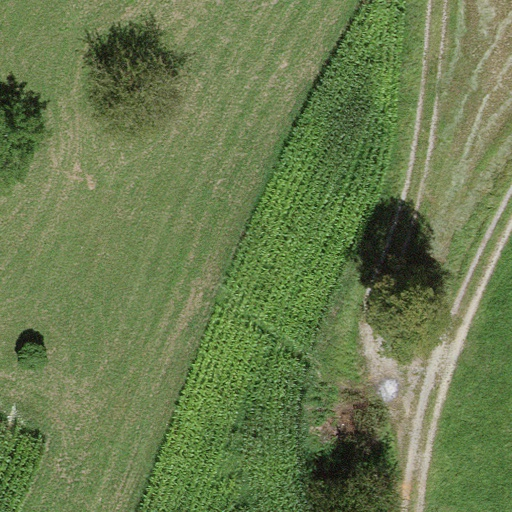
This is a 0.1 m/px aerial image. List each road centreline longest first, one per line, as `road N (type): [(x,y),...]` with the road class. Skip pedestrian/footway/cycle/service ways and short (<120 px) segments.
road 1 (track): [(424,0),(420,114),(375,314),(381,390),(411,447)]
road 2 (track): [(403,511),(411,447),(511,190)]
